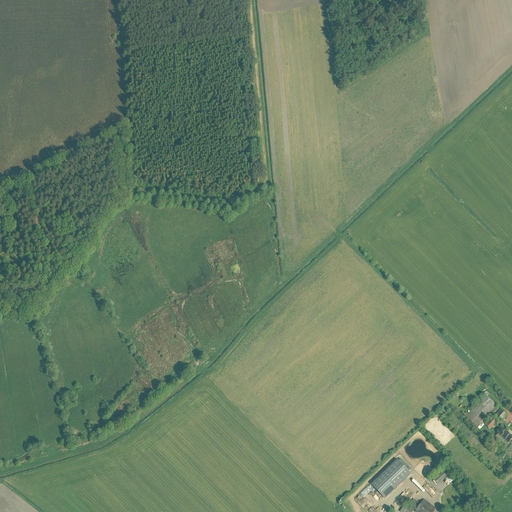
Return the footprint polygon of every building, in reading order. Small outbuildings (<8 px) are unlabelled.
[(477,427),(497,406),(486,396),(466,417),(477,427)] [(499,423),(506,415),(502,411),(494,419),(499,423)] [(485,426),(489,430),(496,422),(492,418),(485,426)] [(505,447),(511,439),(511,436),(503,428),(495,438),(505,447)] [(397,460),(371,485),(385,500),(411,475),(409,472),(404,468),(397,460)] [(434,480),(438,485),(449,474),(445,470),(434,480)] [(412,511),(414,510),(416,511),(415,511),(434,511),(436,509),(424,500),(421,505),(413,499),(405,510),(403,508),(399,511),(412,511)]
